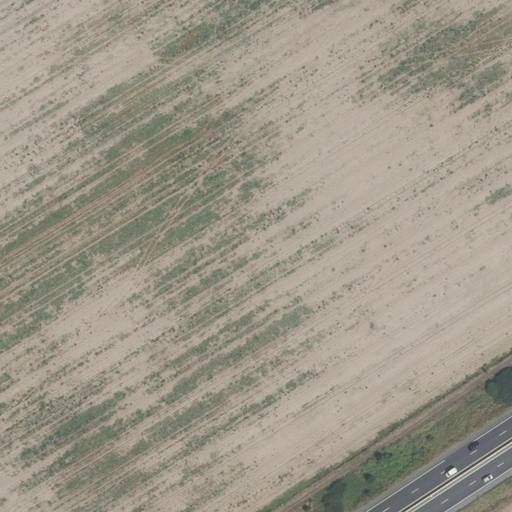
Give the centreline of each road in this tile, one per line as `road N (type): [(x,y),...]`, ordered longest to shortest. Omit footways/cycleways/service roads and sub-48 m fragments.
road 1 (track): [(285,511),(511,363)]
road 2 (trunk): [(511,424),(378,511)]
